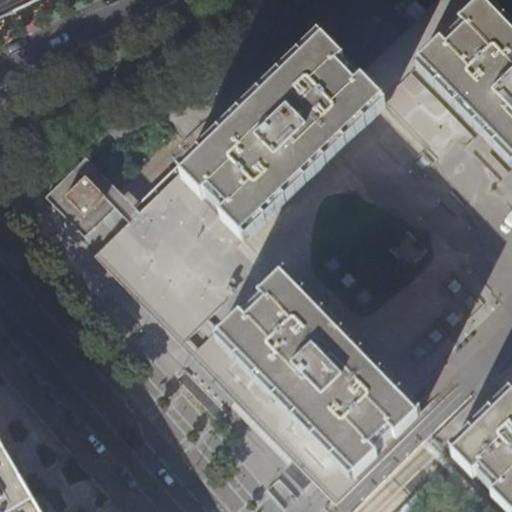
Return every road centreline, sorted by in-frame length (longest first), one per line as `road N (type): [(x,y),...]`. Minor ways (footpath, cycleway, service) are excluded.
road 1 (tertiary): [(0,291),(189,511)]
road 2 (primary): [(0,74),(148,0)]
